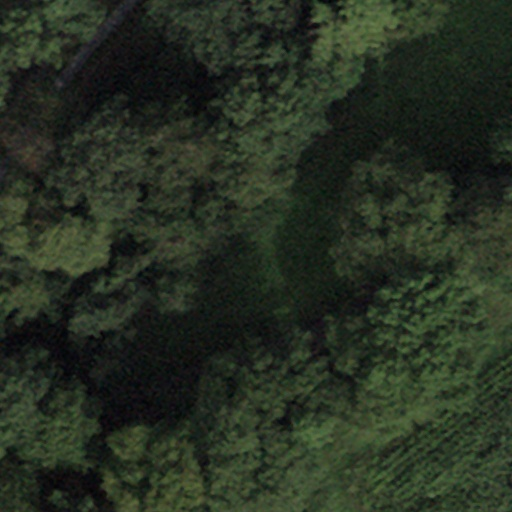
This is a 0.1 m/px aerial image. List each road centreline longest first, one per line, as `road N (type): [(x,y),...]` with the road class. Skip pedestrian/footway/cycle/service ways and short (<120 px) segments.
road 1 (track): [(183,511),(511,227)]
road 2 (track): [(0,122),(91,0)]
